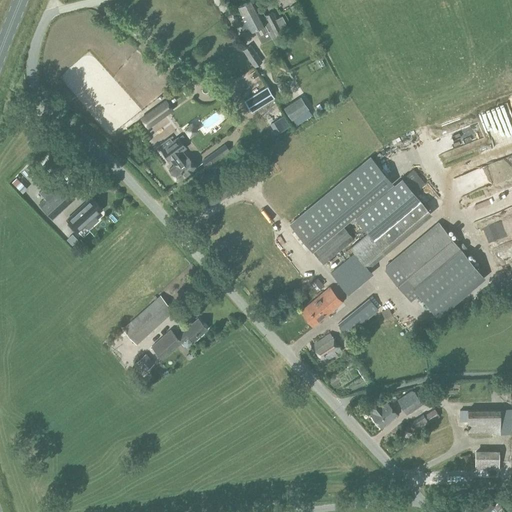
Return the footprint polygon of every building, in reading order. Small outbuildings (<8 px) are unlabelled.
[(252,0),(251,0),(238,7),(242,15),(249,11),(253,19),(261,15),(272,38),(274,37),(273,35),(275,34),(275,35),(282,32),(282,31),(288,28),(282,16),(276,19),(272,12),(265,16),(264,16),(260,8),(258,10),(252,0)] [(244,19),(239,22),(245,32),(250,30),(250,31),(256,28),(260,35),(268,31),(261,15),(253,19),(249,11),(242,15),(244,19)] [(251,44),(243,50),(254,67),(262,62),(251,44)] [(252,112),(254,111),(270,101),(275,98),(267,86),(244,100),(252,112)] [(301,98),(285,108),(296,126),(313,115),(309,109),(309,110),(301,98)] [(166,99),(140,118),(148,129),(174,110),(166,99)] [(276,134),(284,129),(277,119),(270,123),(276,134)] [(206,124),(208,132),(219,128),(216,121),(206,124)] [(180,152),(185,148),(182,143),(186,139),(182,134),(161,149),(169,160),(170,159),(174,165),(169,169),(179,181),(196,169),(186,156),(185,157),(180,152)] [(41,154),(47,160),(53,154),(47,148),(41,154)] [(216,160),(211,154),(201,161),(206,167),(216,160)] [(70,168),(58,156),(47,167),(59,178),(70,168)] [(275,164),(270,156),(260,164),(264,171),(275,164)] [(501,165),(493,166),(496,178),(511,174),(511,156),(499,160),(501,165)] [(387,178),(370,158),(331,190),(291,224),(308,245),(387,178)] [(20,168),(16,174),(24,179),(28,174),(20,168)] [(47,183),(35,191),(40,199),(53,191),(47,183)] [(63,186),(42,206),(52,218),(72,199),(73,197),(63,186)] [(91,198),(67,219),(78,231),(85,225),(83,223),(93,215),(94,216),(102,209),(91,198)] [(419,295),(419,294),(466,255),(438,221),(386,265),(385,269),(411,300),(418,294),(419,295)] [(342,225),(311,250),(323,264),(354,239),(342,225)] [(391,243),(376,225),(368,232),(383,250),(391,243)] [(419,294),(419,295),(439,318),(486,278),(466,255),(419,294)] [(320,304),(328,314),(342,302),(330,287),(317,297),(322,302),(320,304)] [(174,310),(160,295),(122,328),(136,344),(174,310)] [(313,326),(328,314),(320,304),(322,302),(317,297),(300,311),(313,326)] [(392,315),(389,308),(381,311),(385,318),(392,315)] [(347,335),(360,324),(351,312),(337,323),(347,335)] [(170,329),(151,346),(163,360),(189,336),(194,341),(207,328),(198,318),(184,330),(177,336),(170,329)] [(400,325),(404,331),(412,326),(407,320),(400,325)] [(333,336),(330,333),(311,346),(313,349),(313,350),(319,360),(320,360),(320,359),(323,363),(342,350),(339,346),(340,346),(333,336)] [(145,354),(134,365),(142,374),(154,363),(145,354)] [(446,395),(445,384),(427,386),(428,397),(446,395)] [(412,390),(397,399),(407,414),(423,404),(414,391),(412,390)] [(380,404),(376,400),(367,406),(373,413),(371,415),(382,428),(397,415),(388,402),(383,406),(381,404),(380,404)] [(500,409),(460,410),(460,421),(467,421),(467,434),(500,434),(511,433),(511,408),(500,409)] [(429,423),(423,414),(410,423),(415,432),(429,423)] [(472,463),(470,453),(459,456),(461,465),(472,463)] [(475,453),(475,469),(499,469),(499,453),(475,453)] [(487,511),(494,506),(485,496),(472,508),(475,511),(487,511)] [(452,499),(447,503),(453,511),(459,507),(452,499)]
